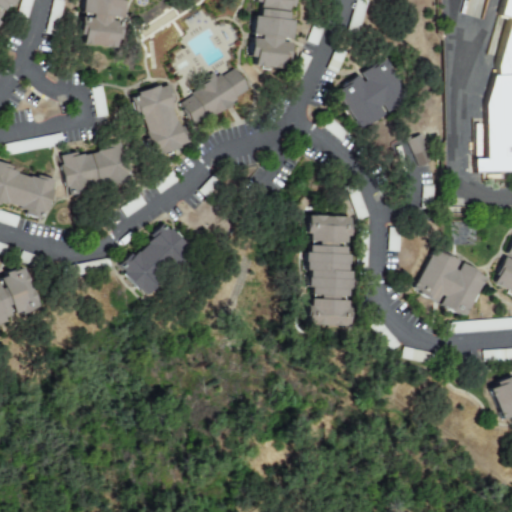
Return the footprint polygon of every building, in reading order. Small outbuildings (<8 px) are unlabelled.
[(0,0),(12,0),(0,16),(0,0)] [(18,0),(14,15),(24,18),(30,0),(18,0)] [(83,40),(80,39),(83,0),(121,0),(121,1),(124,1),(120,43),(117,43),(117,50),(83,46),(83,40)] [(291,15),(288,44),(285,44),(283,73),(247,69),(250,39),(252,39),(255,10),(259,10),(260,0),(296,0),(295,16),(291,15)] [(511,0),(511,171),(475,172),(476,159),(488,158),(486,106),(495,78),(499,78),(499,69),(511,25),(511,21),(499,18),(504,0),(511,0)] [(307,57),(297,54),(292,72),(302,75),(307,57)] [(363,128),(337,92),(382,59),(408,95),(363,128)] [(184,105),(237,72),(251,94),(199,128),(184,105)] [(189,144),(152,156),(133,98),(171,86),(189,144)] [(345,134),(328,120),(322,128),(339,142),(345,134)] [(2,145),(4,156),(61,145),(58,134),(2,145)] [(403,141),(416,167),(429,161),(416,134),(403,141)] [(119,144),(127,182),(69,196),(60,157),(119,144)] [(0,162),(54,180),(42,218),(0,204),(0,162)] [(344,189),(354,221),(364,217),(355,186),(344,189)] [(124,218),(142,204),(136,195),(117,209),(124,218)] [(307,271),(307,255),(309,255),(309,248),(309,242),(309,235),(307,235),(307,218),(348,219),(348,236),(346,236),(345,242),(345,249),(345,256),(348,256),(347,272),(349,272),(349,289),(347,289),(346,296),(346,302),(346,308),(349,308),(348,326),(308,325),(308,308),(310,308),(310,301),(310,296),(310,288),(308,288),(308,272),(307,271)] [(162,226),(190,255),(147,297),(119,268),(162,226)] [(353,266),(364,266),(365,235),(354,235),(353,266)] [(511,291),(495,283),(498,276),(495,275),(511,241),(511,291)] [(443,255),(485,277),(465,314),(424,292),(443,255)] [(0,278),(5,276),(22,269),(39,307),(23,314),(5,322),(0,324),(0,278)] [(511,330),(511,319),(442,322),(443,333),(511,330)] [(395,346),(376,322),(369,327),(388,351),(395,346)] [(480,361),(510,362),(510,351),(480,350),(480,361)] [(511,423),(505,426),(490,388),(497,385),(495,382),(511,376),(511,378),(511,423)]
